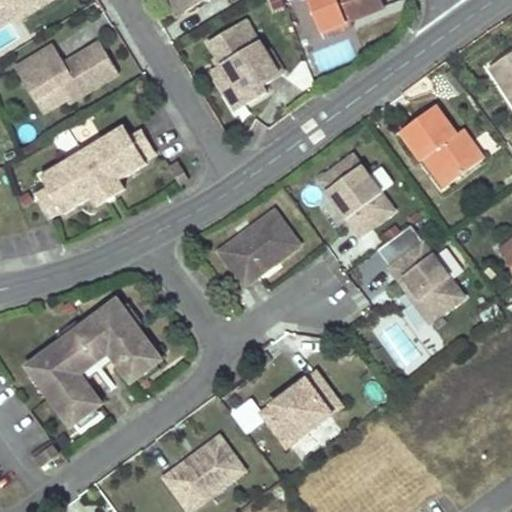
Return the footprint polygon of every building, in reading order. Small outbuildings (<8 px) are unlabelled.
[(0,0),(0,12),(9,7),(17,19),(20,23),(58,0),(0,0)] [(181,0),(165,0),(178,20),(189,13),(181,0)] [(181,0),(189,13),(207,0),(181,0)] [(387,0),(310,0),(321,33),(356,19),(389,6),(387,0)] [(9,7),(0,12),(0,29),(17,19),(9,7)] [(356,19),(321,33),(324,41),(359,27),(356,19)] [(249,20),(207,45),(220,66),(210,73),(222,93),(233,87),(246,109),(271,93),(267,87),(288,73),(272,50),(269,52),(249,20)] [(55,45),(15,69),(35,104),(58,90),(68,104),(70,109),(122,78),(101,42),(66,63),(55,45)] [(511,54),(492,68),(511,97),(511,54)] [(233,87),(222,93),(236,115),(246,109),(233,87)] [(58,90),(35,104),(43,118),(68,104),(58,90)] [(441,104),(404,130),(423,159),(418,164),(441,195),(457,183),(493,157),(473,127),(462,134),(441,104)] [(126,127),(41,178),(48,188),(35,196),(39,202),(51,220),(63,213),(66,218),(93,202),(98,210),(110,204),(117,199),(130,192),(124,183),(151,166),(149,164),(159,157),(144,131),(133,137),(126,127)] [(357,154),(319,181),(363,240),(399,213),(357,154)] [(169,167),(181,187),(190,181),(178,162),(169,167)] [(273,206),(213,249),(242,288),(258,276),(300,245),(273,206)] [(427,240),(389,268),(432,326),(470,297),(427,240)] [(511,240),(499,250),(511,267),(511,240)] [(51,339),(20,362),(46,397),(67,425),(97,404),(102,400),(81,371),(85,368),(92,363),(100,357),(105,353),(128,382),(162,356),(114,292),(51,339)] [(321,369),(262,413),(290,451),(349,408),(321,369)] [(224,434),(165,478),(189,511),(200,511),(253,474),(224,434)] [(53,445),(33,460),(36,464),(39,468),(59,454),(53,445)]
